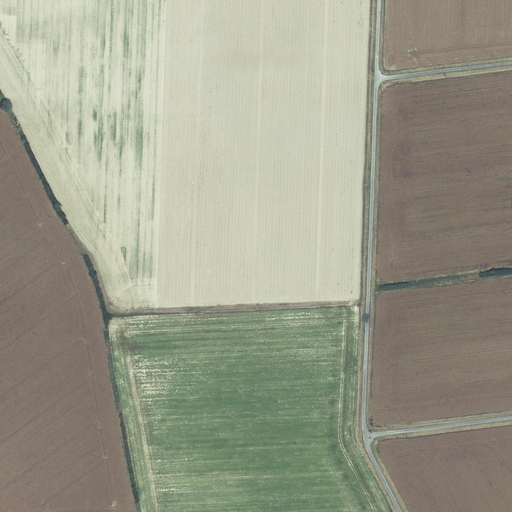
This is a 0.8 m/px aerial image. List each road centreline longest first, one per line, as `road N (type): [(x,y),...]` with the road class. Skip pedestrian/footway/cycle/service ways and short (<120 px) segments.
road 1 (unclassified): [(365,435),(376,78)]
road 2 (unclassified): [(511,417),(365,435)]
road 3 (unclassified): [(511,63),(376,78)]
